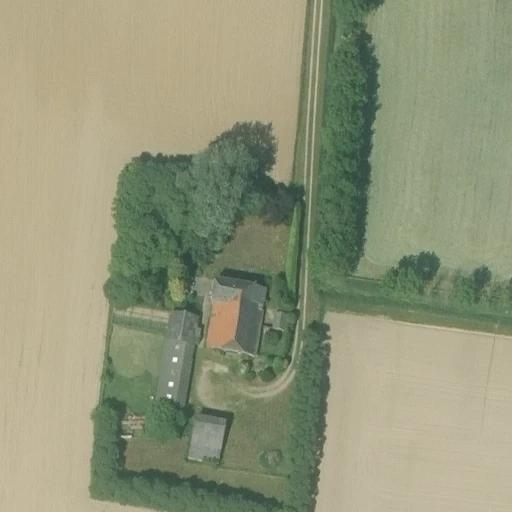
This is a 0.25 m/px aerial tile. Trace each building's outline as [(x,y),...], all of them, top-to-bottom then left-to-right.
[(253,358),(265,291),(214,282),(210,305),(214,306),(206,350),(253,358)] [(198,344),(200,332),(196,330),(198,320),(170,314),(154,405),(184,410),(194,343),(198,344)] [(285,333),(287,317),(273,315),(271,331),(285,333)] [(105,428),(148,427),(148,411),(105,412),(105,428)] [(185,453),(214,453),(214,422),(185,421),(185,453)]
